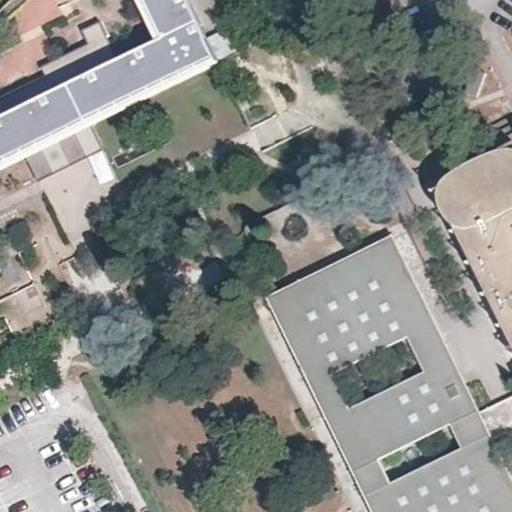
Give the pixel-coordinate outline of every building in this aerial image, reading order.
[(0,0),(0,171),(26,159),(37,180),(40,186),(59,177),(71,171),(83,164),(104,154),(91,127),(98,123),(226,60),(204,17),(195,0),(0,0)] [(385,109),(405,116),(412,98),(415,86),(439,94),(448,68),(389,48),(392,39),(364,29),(351,66),(394,81),(385,109)] [(486,74),(473,69),(465,93),(478,97),(486,74)] [(511,151),(502,155),(491,159),(479,165),(467,171),(453,181),(450,185),(447,190),(446,195),(446,201),(448,209),(450,214),(455,222),(462,228),(473,252),(489,284),(506,318),(511,329),(511,151)] [(270,293),(295,343),(318,389),(336,427),(354,463),(360,460),(362,459),(472,406),(480,403),(472,387),(410,261),(394,228),(308,270),(268,290),(270,293)] [(492,433),(494,432),(505,426),(511,423),(511,396),(484,410),(482,411),(492,433)] [(480,403),(472,406),(362,459),(360,460),(354,463),(358,472),(363,482),(368,492),(371,499),(377,496),(381,495),(499,442),(496,436),(494,432),(489,421),(484,410),(480,403)] [(377,496),(371,499),(373,502),(377,511),(511,511),(511,468),(499,442),(381,495),(377,496)]
